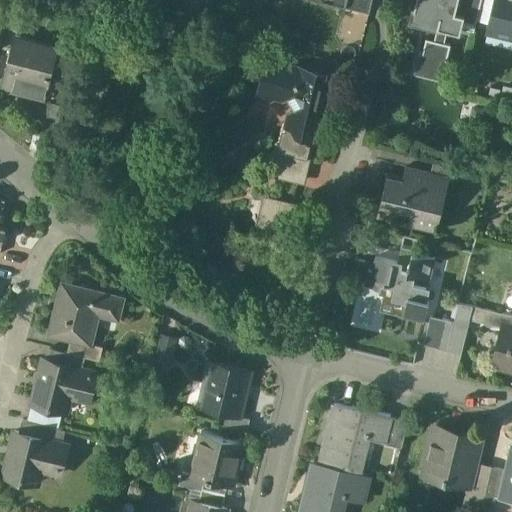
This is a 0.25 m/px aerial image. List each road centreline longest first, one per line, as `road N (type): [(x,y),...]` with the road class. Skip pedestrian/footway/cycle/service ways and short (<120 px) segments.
road 1 (residential): [(307,359),(375,71)]
road 2 (residential): [(68,218),(190,313),(307,359)]
road 3 (residential): [(307,359),(511,403)]
road 4 (residential): [(68,218),(37,266),(0,385)]
road 5 (residential): [(270,511),(307,359)]
